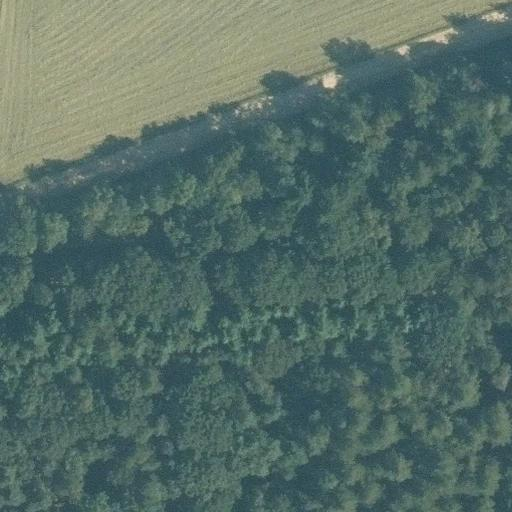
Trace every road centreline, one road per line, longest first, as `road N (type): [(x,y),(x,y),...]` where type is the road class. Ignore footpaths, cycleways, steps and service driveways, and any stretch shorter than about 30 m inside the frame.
road 1 (track): [(511,28),(0,213)]
road 2 (unclassified): [(511,237),(0,253)]
